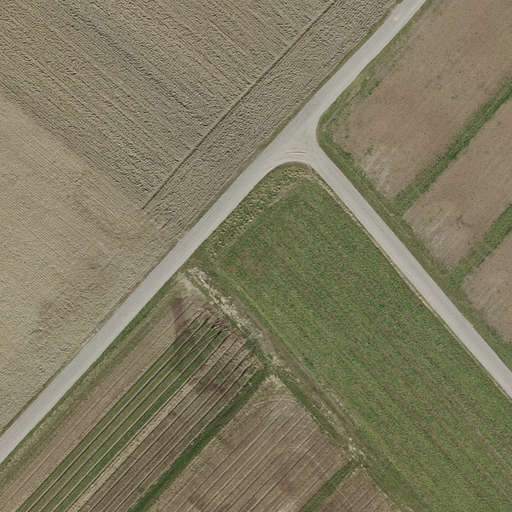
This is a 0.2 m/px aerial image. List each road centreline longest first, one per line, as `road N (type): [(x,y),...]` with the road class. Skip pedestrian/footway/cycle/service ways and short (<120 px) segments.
road 1 (track): [(414,0),(294,142),(0,454)]
road 2 (track): [(294,142),(511,389)]
